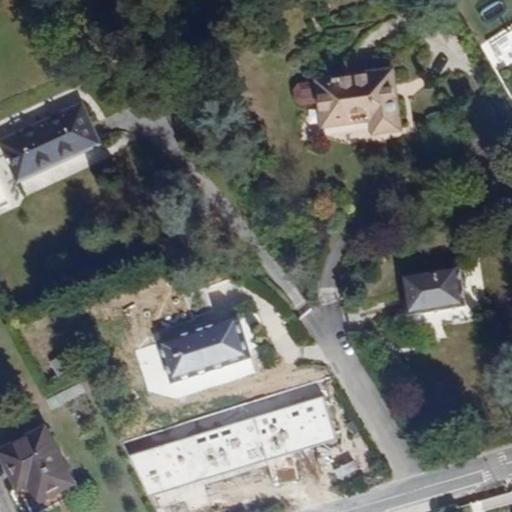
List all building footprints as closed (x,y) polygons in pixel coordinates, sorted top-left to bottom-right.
[(511,63),(511,58),(510,38),(488,39),(491,65),(511,63)] [(363,78),(266,98),(276,145),(343,132),(347,145),(375,139),(363,78)] [(87,168),(12,212),(33,247),(109,202),(87,168)] [(440,273),(378,283),(387,324),(448,314),(440,273)] [(222,348),(145,371),(157,412),(234,389),(222,348)] [(29,437),(0,452),(0,485),(14,511),(50,511),(66,504),(29,437)]
